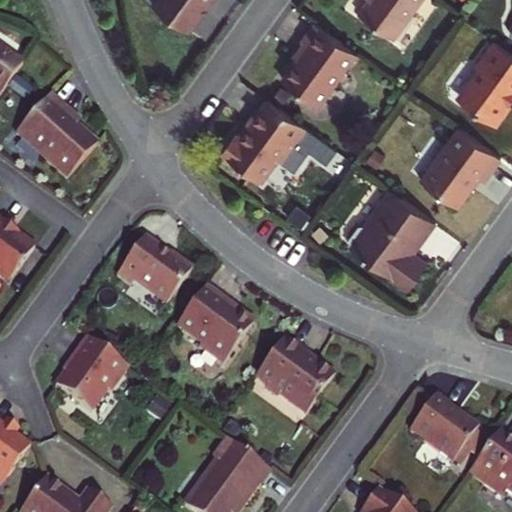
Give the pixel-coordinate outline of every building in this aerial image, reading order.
[(207,2),(209,3),(211,0),(160,0),(159,3),(158,10),(186,30),(207,2)] [(367,0),(359,12),(394,38),(421,0),(367,0)] [(307,44),(283,78),(318,104),(356,51),(315,20),(301,39),(307,44)] [(461,92),(462,100),(496,124),(511,104),(506,100),(511,92),(511,52),(494,40),(477,63),(478,68),(461,92)] [(0,95),(23,63),(0,45),(0,95)] [(12,92),(23,101),(33,90),(22,81),(12,92)] [(16,134),(68,179),(98,144),(61,111),(64,107),(51,95),(16,134)] [(297,141),(299,142),(309,128),(268,98),(260,110),(258,109),(247,124),(248,125),(241,136),(236,133),(222,152),(262,180),(279,158),(282,160),(297,141)] [(421,179),(458,206),(480,176),(485,180),(501,156),(459,126),(421,179)] [(318,171),(332,181),(341,168),(327,158),(318,171)] [(349,238),(350,244),(409,288),(428,262),(413,251),(410,248),(408,241),(409,238),(418,244),(436,220),(391,188),(366,223),(359,224),(349,238)] [(12,278),(35,247),(16,233),(14,232),(12,234),(2,226),(4,222),(0,218),(0,277),(2,278),(12,278)] [(314,232),(320,239),(328,232),(321,224),(314,232)] [(134,280),(167,304),(193,269),(170,252),(168,255),(144,238),(116,275),(130,285),(134,280)] [(410,248),(413,251),(418,244),(409,238),(408,241),(410,248)] [(199,347),(223,365),(253,325),(227,306),(230,302),(206,285),(177,326),(202,344),(199,347)] [(281,395),(307,414),(334,377),(315,363),(313,365),(303,358),(307,353),(285,337),(256,376),(268,385),(271,390),(276,395),(281,395)] [(55,386),(91,411),(106,391),(109,393),(128,367),(87,338),(69,362),(70,365),(71,367),(67,373),(65,372),(55,386)] [(410,430),(453,462),(474,433),(479,427),(457,411),(455,413),(448,407),(450,405),(436,394),(410,430)] [(9,435),(8,429),(7,428),(0,422),(0,482),(6,481),(31,446),(16,435),(15,434),(13,437),(9,435)] [(20,429),(10,423),(7,428),(8,429),(9,435),(13,437),(15,434),(16,435),(20,429)] [(224,431),(232,436),(237,428),(230,423),(224,431)] [(511,438),(500,430),(469,472),(502,496),(506,491),(511,495),(511,438)] [(453,462),(459,466),(480,437),(474,433),(453,462)] [(259,485),(261,486),(271,472),(227,440),(214,459),(218,461),(185,505),(194,511),(235,511),(239,508),(241,510),(259,485)] [(20,511),(107,511),(111,507),(89,490),(80,503),(46,478),(20,511)] [(411,511),(379,488),(361,511),(411,511)] [(144,511),(147,508),(139,502),(132,511),(144,511)]
